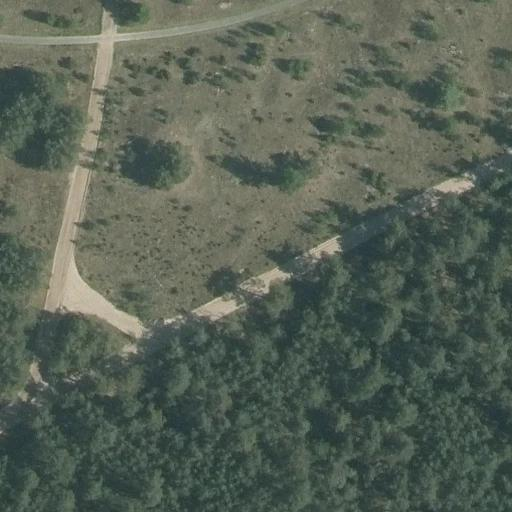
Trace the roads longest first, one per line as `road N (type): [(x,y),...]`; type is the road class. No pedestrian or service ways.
road 1 (track): [(0,424),(511,159)]
road 2 (track): [(32,407),(94,124),(110,0)]
